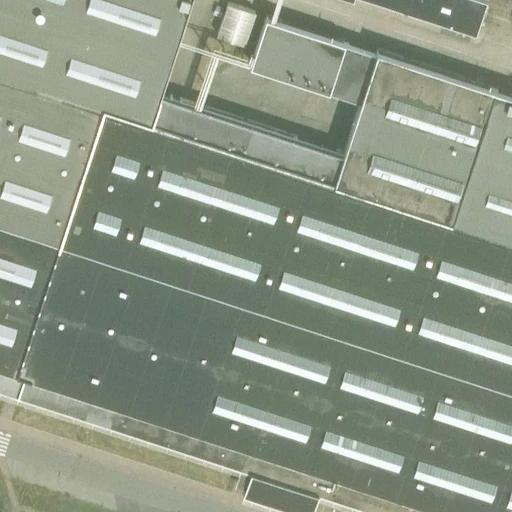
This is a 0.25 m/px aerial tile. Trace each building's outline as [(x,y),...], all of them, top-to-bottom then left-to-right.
[(0,0),(0,361),(462,511),(511,511),(511,90),(378,47),(377,50),(362,97),(345,151),(161,91),(190,0),(0,0)] [(402,0),(476,24),(484,0),(402,0)] [(346,39),(268,14),(252,62),(331,87),(346,40),(346,39)] [(377,50),(346,40),(331,87),(362,97),(377,50)] [(462,511),(0,361),(0,387),(252,470),(320,492),(380,511),(462,511)] [(313,511),(320,492),(252,470),(244,494),(300,511),(313,511)]
